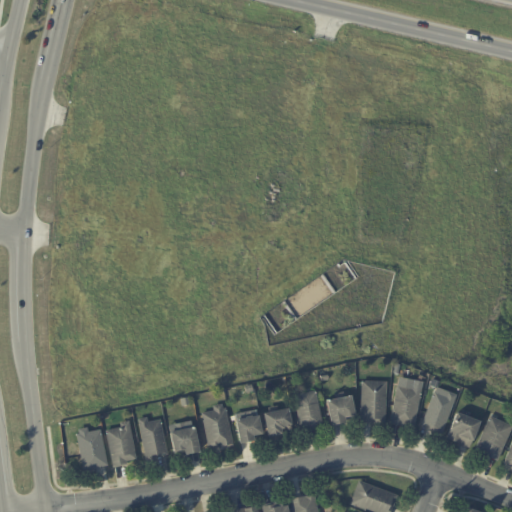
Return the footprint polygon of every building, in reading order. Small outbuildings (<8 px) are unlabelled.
[(386,424),(362,423),(363,382),(387,383),(386,424)] [(423,387),(415,429),(391,424),(398,388),(414,391),(415,386),(423,387)] [(320,428),(313,430),(313,429),(302,431),(295,397),(316,392),(323,426),(320,426),(321,428),(320,428)] [(439,394),(447,397),(449,393),(457,396),(441,436),(432,433),(433,430),(423,426),(435,392),(439,394)] [(348,421),(345,422),(346,424),(332,427),(327,403),(352,397),(356,419),(348,421)] [(231,447),(221,449),(221,447),(209,450),(203,414),(215,412),(214,407),(222,405),(223,410),(226,409),(233,446),(231,447)] [(283,435),(269,438),(265,414),(289,410),(294,430),(283,432),(283,435)] [(462,415),(481,422),(471,449),(448,439),(458,413),(462,415)] [(263,435),(254,437),(255,441),(241,444),(237,422),(248,419),(248,418),(253,417),(253,418),(259,417),(263,435)] [(505,423),(511,426),(511,431),(498,462),(476,452),(492,417),(505,423)] [(161,421),(168,455),(156,457),(157,461),(147,463),(139,421),(147,419),(148,424),(161,421)] [(127,462),(126,462),(127,465),(114,468),(107,432),(122,429),(121,424),(129,422),(137,459),(127,462)] [(200,453),(187,455),(186,450),(175,452),(171,433),(195,428),(200,453)] [(106,466),(96,468),(96,469),(85,472),(77,435),(80,435),(80,430),(88,429),(88,433),(101,431),(108,466),(106,466)] [(511,438),(502,463),(511,466),(511,438)] [(395,504),(391,511),(373,511),(351,503),(360,480),(398,494),(395,504)] [(318,511),(293,511),(291,499),(315,495),(318,511)] [(289,511),(264,511),(263,505),(276,502),(277,505),(283,504),(283,507),(288,506),(289,511)]
